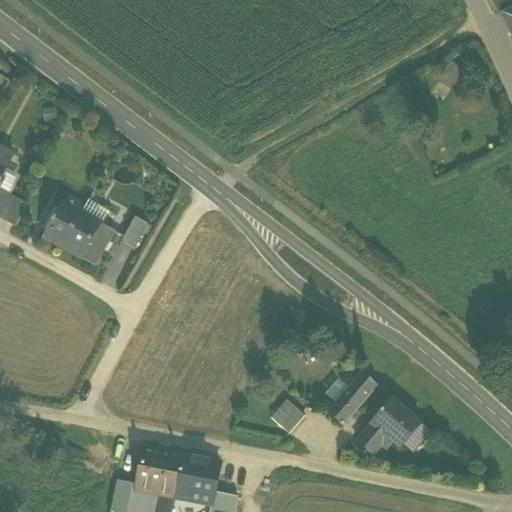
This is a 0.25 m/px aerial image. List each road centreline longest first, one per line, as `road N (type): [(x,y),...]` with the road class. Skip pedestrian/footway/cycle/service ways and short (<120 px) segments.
road 1 (unclassified): [(511,507),(73,416)]
road 2 (tertiary): [(511,432),(207,187)]
road 3 (track): [(207,187),(480,28)]
road 4 (tertiary): [(207,187),(0,28)]
road 5 (unclassified): [(135,310),(0,236)]
road 6 (unclassified): [(135,310),(207,187)]
road 7 (unclassified): [(73,416),(135,310)]
